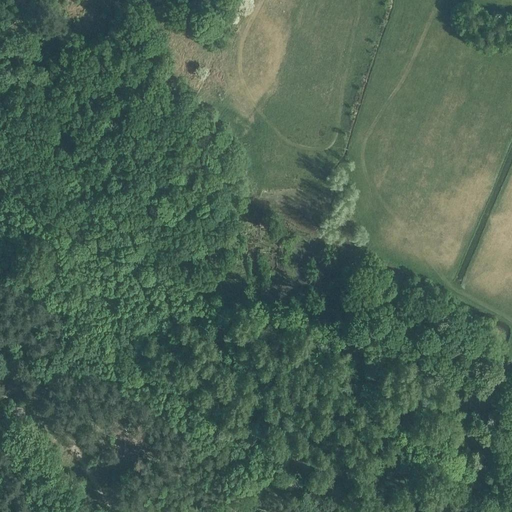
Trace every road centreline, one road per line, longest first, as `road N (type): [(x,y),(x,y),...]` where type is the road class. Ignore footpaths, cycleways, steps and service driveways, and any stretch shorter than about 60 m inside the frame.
road 1 (unknown): [(0,250),(359,511)]
road 2 (track): [(0,340),(110,511)]
